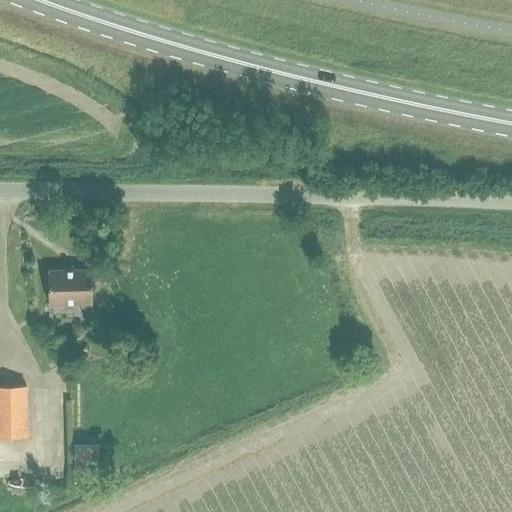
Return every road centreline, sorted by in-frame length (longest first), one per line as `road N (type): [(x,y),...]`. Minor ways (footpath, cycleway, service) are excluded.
road 1 (unclassified): [(511,208),(0,190)]
road 2 (primary): [(511,123),(272,66),(49,0)]
